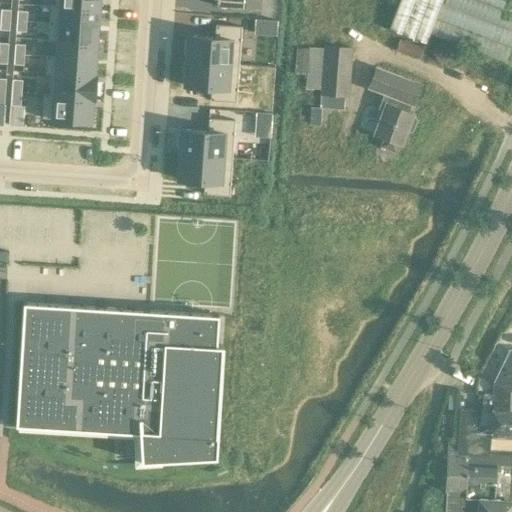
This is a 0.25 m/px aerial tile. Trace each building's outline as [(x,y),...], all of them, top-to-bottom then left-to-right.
[(54,0),(54,5),(54,6),(97,9),(97,0),(54,0)] [(511,0),(404,0),(394,28),(429,41),(432,33),(509,61),(511,51),(511,0)] [(50,4),(48,22),(96,25),(97,9),(54,6),(54,5),(50,4)] [(0,8),(0,18),(9,19),(10,9),(0,8)] [(16,10),(16,20),(26,21),(26,10),(16,10)] [(0,18),(0,29),(9,30),(9,19),(0,18)] [(16,20),(15,30),(25,31),(26,21),(16,20)] [(48,22),(47,40),(57,40),(57,39),(95,42),(96,25),(48,22)] [(184,40),(183,55),(186,55),(185,60),(238,63),(241,26),(215,24),(214,37),(187,35),(187,41),(184,40)] [(56,55),(56,56),(94,59),(95,42),(57,39),(57,40),(56,55)] [(14,43),(13,53),(23,54),(24,44),(14,43)] [(319,90),(318,94),(320,94),(343,96),(348,97),(352,47),(322,44),(322,48),(319,90)] [(13,53),(13,64),(23,64),(23,54),(13,53)] [(46,54),(45,73),(49,74),(50,72),(94,75),(93,75),(94,59),(56,56),(56,55),(46,54)] [(185,60),(183,85),(210,87),(209,99),(235,101),(238,63),(185,60)] [(375,67),(367,87),(384,93),(378,108),(382,109),(372,134),(383,138),(382,142),(383,145),(392,148),(395,147),(396,143),(401,145),(406,131),(408,132),(412,131),(416,120),(414,116),(412,115),(413,114),(407,111),(410,104),(412,104),(420,84),(375,67)] [(48,93),(48,94),(92,97),(94,75),(50,72),(49,74),(48,93)] [(11,79),(10,92),(21,92),(22,79),(11,79)] [(10,92),(10,105),(20,105),(21,92),(10,92)] [(43,93),(41,118),(63,119),(63,122),(77,123),(77,120),(89,121),(91,98),(92,98),(92,97),(48,94),(48,93),(43,93)] [(206,100),(194,99),(193,107),(205,107),(206,100)] [(309,107),(308,124),(320,125),(321,107),(309,107)] [(177,134),(176,149),(179,149),(179,153),(231,157),(234,119),(208,118),(207,130),(180,128),(180,134),(177,134)] [(179,153),(177,178),(203,180),(203,193),(228,195),(231,157),(179,153)] [(22,302),(15,425),(138,433),(140,461),(215,457),(215,450),(270,453),(279,311),(216,307),(215,314),(139,309),(138,310),(138,311),(137,312),(122,311),(122,309),(121,309),(120,308),(72,305),(22,302)] [(457,446),(457,456),(479,457),(487,458),(489,437),(511,438),(511,348),(508,348),(492,382),(491,395),(481,394),(480,410),(459,409),(458,431),(457,446)] [(448,445),(445,493),(461,494),(459,511),(510,511),(511,491),(511,459),(487,458),(479,457),(457,456),(457,446),(448,445)]
